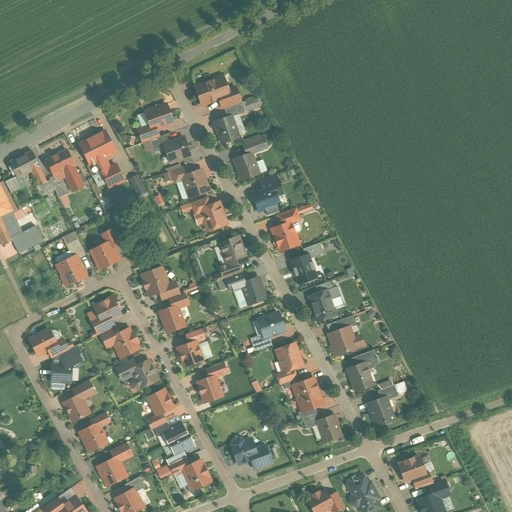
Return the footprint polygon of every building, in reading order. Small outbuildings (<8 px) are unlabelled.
[(213,80),(212,82),(196,88),(202,106),(219,100),(230,96),(228,91),(223,76),(213,80)] [(230,96),(219,100),(223,110),(224,109),(241,103),(236,88),(228,91),(230,96)] [(241,103),(224,109),(228,119),(231,117),(232,118),(245,113),(241,103)] [(167,105),(145,113),(149,125),(151,131),(156,129),(173,123),(167,105)] [(228,119),(214,123),(222,144),(239,138),(232,118),(231,117),(228,119)] [(149,125),(137,129),(142,144),(149,141),(159,138),(156,129),(151,131),(149,125)] [(105,132),(80,145),(89,164),(90,166),(104,159),(115,153),(105,132)] [(159,138),(149,141),(153,153),(165,149),(164,146),(169,143),(166,135),(159,138)] [(169,143),(164,146),(165,149),(170,163),(190,156),(184,138),(169,143)] [(261,139),(244,145),(248,156),(251,155),(252,155),(265,150),(261,139)] [(31,151),(9,163),(17,179),(31,172),(39,168),(40,168),(31,151)] [(67,151),(46,161),(53,176),(62,172),(65,177),(66,177),(76,171),(74,166),(67,151)] [(248,156),(234,161),(242,180),(259,174),(252,155),(251,155),(248,156)] [(104,159),(90,166),(89,164),(87,166),(93,178),(102,173),(102,172),(109,169),(104,159)] [(109,169),(102,172),(102,173),(109,188),(123,181),(116,166),(109,169)] [(187,166),(170,173),(174,181),(183,178),(182,177),(190,174),(187,166)] [(39,168),(31,172),(39,186),(47,182),(39,168)] [(76,171),(66,177),(65,177),(72,192),(84,187),(76,171)] [(190,174),(182,177),(183,178),(190,198),(210,191),(207,182),(205,183),(201,171),(190,174)] [(11,175),(5,178),(9,188),(15,185),(11,175)] [(276,175),(259,181),(262,190),(273,187),(274,187),(280,185),(276,175)] [(137,177),(130,181),(135,189),(142,186),(137,177)] [(11,194),(4,181),(0,183),(0,187),(5,197),(11,194)] [(39,186),(37,187),(41,197),(55,190),(50,181),(47,182),(39,186)] [(142,186),(135,189),(139,196),(146,192),(142,186)] [(0,216),(11,211),(5,197),(0,187),(0,216)] [(262,190),(252,194),(258,212),(280,204),(274,187),(273,187),(262,190)] [(207,198),(190,204),(195,216),(202,214),(203,213),(202,210),(210,207),(207,198)] [(210,207),(202,210),(203,213),(202,214),(208,231),(226,225),(219,204),(210,207)] [(296,210),(279,216),(283,226),(289,224),(291,224),(300,221),(296,210)] [(19,228),(11,211),(0,216),(0,240),(1,243),(0,243),(9,261),(27,252),(21,239),(35,232),(30,223),(19,228)] [(283,226),(272,230),(275,238),(274,240),(276,246),(278,247),(280,252),(298,245),(298,243),(299,241),(297,236),(295,235),(291,224),(289,224),(283,226)] [(113,230),(102,235),(106,244),(110,242),(112,248),(120,244),(113,230)] [(35,232),(21,239),(27,252),(29,255),(42,248),(35,232)] [(238,238),(220,245),(228,267),(229,267),(239,264),(246,261),(238,238)] [(78,240),(66,246),(72,258),(76,257),(77,260),(86,256),(78,240)] [(106,244),(91,252),(100,270),(119,260),(112,248),(110,242),(106,244)] [(320,244),(303,250),(305,256),(309,254),(311,259),(324,254),(320,244)] [(305,256),(289,261),(298,286),(306,283),(308,284),(312,282),(313,280),(318,279),(317,278),(315,279),(311,270),(314,269),(311,259),(309,254),(305,256)] [(72,258),(57,266),(62,277),(62,279),(65,285),(66,285),(67,287),(86,277),(77,260),(76,257),(72,258)] [(239,264),(229,267),(228,267),(220,270),(223,279),(226,279),(226,278),(243,272),(239,264)] [(161,269),(142,275),(145,283),(143,284),(145,289),(147,289),(150,296),(159,293),(169,289),(168,286),(166,281),(166,279),(165,276),(164,276),(161,269)] [(243,272),(226,278),(226,279),(231,292),(242,288),(241,285),(246,283),(243,272)] [(246,283),(241,285),(242,288),(248,306),(266,299),(259,278),(246,283)] [(332,281),(315,287),(318,294),(327,291),(328,294),(336,291),(332,281)] [(169,289),(159,293),(163,301),(169,299),(168,299),(179,295),(175,284),(168,286),(169,289)] [(328,294),(327,291),(318,294),(309,298),(318,322),(336,315),(329,297),(337,295),(336,291),(328,294)] [(179,295),(168,299),(169,299),(172,308),(177,306),(178,309),(189,305),(184,293),(179,295)] [(114,297),(94,307),(101,321),(103,324),(111,320),(121,315),(115,304),(117,303),(114,297)] [(172,308),(160,313),(167,333),(185,327),(178,309),(177,306),(172,308)] [(278,313),(258,321),(264,338),(269,337),(284,331),(278,313)] [(353,316),(337,322),(340,331),(349,328),(357,325),(353,316)] [(103,324),(101,321),(93,325),(99,336),(100,335),(115,327),(111,320),(103,324)] [(115,327),(100,335),(107,347),(114,343),(111,338),(119,334),(116,327),(115,327)] [(340,331),(329,335),(336,356),(356,349),(349,328),(340,331)] [(201,329),(186,335),(189,344),(196,342),(204,339),(201,329)] [(49,330),(30,340),(38,356),(48,351),(57,346),(55,343),(49,330)] [(119,334),(111,338),(114,343),(121,358),(138,349),(136,344),(138,343),(134,334),(131,335),(128,330),(119,334)] [(264,338),(251,342),(255,352),(272,346),(269,337),(264,338)] [(63,339),(55,343),(57,346),(48,351),(52,359),(68,351),(63,339)] [(189,344),(178,348),(180,354),(178,355),(181,361),(182,360),(185,367),(202,361),(196,342),(189,344)] [(295,344),(276,351),(284,372),(284,373),(294,369),(303,366),(295,344)] [(374,351),(356,357),(360,366),(364,364),(365,367),(378,362),(374,351)] [(132,359),(116,368),(122,380),(133,375),(131,370),(136,368),(132,359)] [(136,368),(131,370),(133,375),(135,380),(134,380),(133,384),(135,388),(138,389),(139,388),(140,389),(158,380),(148,361),(136,368)] [(223,363),(206,369),(209,379),(215,377),(227,373),(223,363)] [(72,365),(53,364),(53,382),(72,382),(72,365)] [(360,366),(347,370),(355,391),(372,385),(365,367),(364,364),(360,366)] [(294,369),(284,373),(284,372),(276,375),(280,385),(284,383),(297,379),(294,369)] [(209,379),(198,383),(200,388),(199,389),(201,394),(202,395),(205,403),(222,397),(215,377),(209,379)] [(297,379),(284,383),(286,390),(293,387),(293,386),(299,384),(297,379)] [(299,384),(293,386),(293,387),(298,399),(318,392),(314,379),(299,384)] [(88,381),(72,389),(76,397),(80,395),(82,399),(94,393),(88,381)] [(394,385),(377,392),(380,400),(385,398),(386,401),(398,397),(394,385)] [(173,408),(164,390),(148,398),(156,416),(157,417),(162,414),(173,408)] [(318,392),(298,399),(302,411),(302,412),(313,408),(323,405),(318,392)] [(82,399),(80,395),(76,397),(64,404),(66,407),(65,408),(66,408),(67,408),(69,414),(69,415),(73,422),(89,414),(82,399)] [(380,400),(368,405),(376,427),(385,423),(387,424),(391,422),(392,421),(393,420),(386,401),(385,398),(380,400)] [(313,408),(302,412),(302,411),(298,413),(300,419),(302,419),(315,414),(313,408)] [(105,413),(89,421),(92,427),(98,424),(99,427),(110,422),(105,413)] [(315,414),(302,419),(306,430),(319,426),(317,422),(320,421),(317,413),(315,414)] [(162,414),(157,417),(156,416),(147,421),(152,430),(166,423),(162,414)] [(320,421),(317,422),(319,426),(325,443),(341,437),(333,416),(320,421)] [(166,423),(152,430),(155,437),(163,433),(162,432),(169,429),(166,423)] [(169,429),(162,432),(163,433),(169,444),(170,444),(187,435),(181,423),(169,429)] [(92,427),(80,433),(90,452),(96,449),(99,450),(104,433),(102,432),(99,427),(98,424),(92,427)] [(187,435),(170,444),(175,455),(176,456),(183,452),(194,447),(188,435),(187,435)] [(243,441),(240,440),(234,442),(233,445),(233,446),(232,447),(238,465),(253,459),(258,457),(255,451),(251,440),(243,443),(243,441)] [(126,443),(110,451),(114,459),(117,458),(120,464),(121,462),(132,456),(126,443)] [(266,447),(255,451),(258,457),(253,459),(256,469),(271,463),(266,447)] [(183,452),(176,456),(175,455),(166,460),(170,466),(186,458),(183,452)] [(419,457),(398,464),(405,483),(412,480),(426,476),(425,473),(419,457)] [(120,464),(117,458),(114,459),(98,467),(107,487),(126,477),(120,464)] [(186,458),(170,466),(174,475),(183,471),(182,469),(189,466),(186,458)] [(189,466),(182,469),(183,471),(190,486),(190,488),(191,491),(193,492),(196,491),(197,489),(211,482),(201,460),(189,466)] [(426,476),(412,480),(416,490),(428,486),(432,484),(428,472),(425,473),(426,476)] [(140,477),(125,485),(128,492),(134,490),(136,493),(145,488),(140,477)] [(364,477),(348,485),(351,491),(367,482),(364,477)] [(432,484),(428,486),(431,495),(437,493),(439,499),(450,495),(444,480),(432,484)] [(367,482),(351,491),(354,496),(352,497),(351,501),(353,505),(357,506),(358,505),(362,511),(372,511),(380,508),(367,482)] [(136,493),(134,490),(128,492),(116,499),(119,505),(118,506),(121,511),(122,511),(123,511),(136,511),(144,508),(136,493)] [(319,492),(312,496),(312,497),(307,500),(313,511),(325,511),(331,509),(334,507),(328,498),(325,491),(319,494),(319,492)] [(337,493),(328,498),(334,507),(331,509),(333,511),(337,511),(345,508),(337,493)] [(431,495),(418,500),(420,506),(419,507),(420,511),(443,511),(439,499),(437,493),(431,495)] [(85,511),(76,497),(63,506),(54,511),(85,511)] [(58,498),(43,508),(45,511),(54,511),(63,506),(58,498)]
